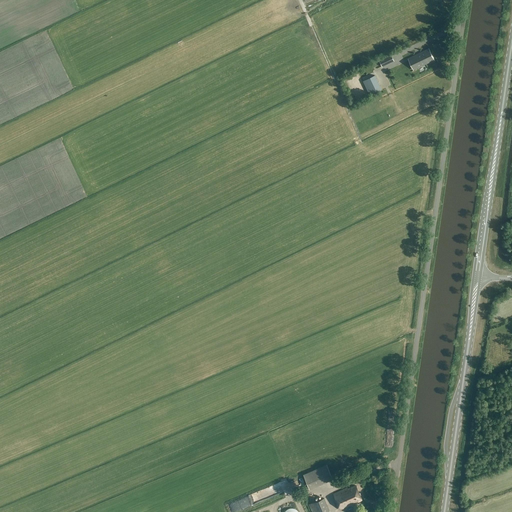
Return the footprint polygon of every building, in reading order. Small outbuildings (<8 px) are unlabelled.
[(429,51),(413,58),(417,66),(433,59),(429,51)] [(394,61),(391,55),(380,60),(382,66),(394,61)] [(420,71),(390,83),(397,99),(428,86),(424,78),(423,78),(420,71)] [(363,81),(370,95),(382,89),(375,75),(363,81)] [(304,475),(310,489),(333,479),(327,465),(304,475)] [(341,509),(362,500),(356,486),(346,490),(346,489),(334,494),(341,509)] [(309,505),(312,511),(325,511),(327,511),(322,499),(309,505)]
